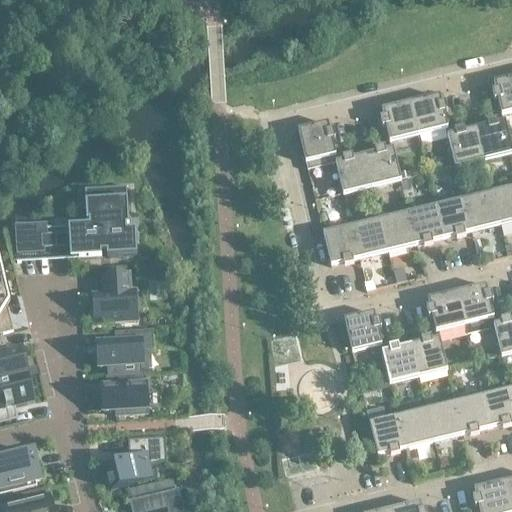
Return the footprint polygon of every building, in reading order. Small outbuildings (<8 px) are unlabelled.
[(511,115),(511,81),(494,86),(496,93),(492,94),(494,103),(498,102),(502,118),(511,115)] [(448,131),(444,115),(447,114),(445,105),(442,106),(440,99),(411,106),(419,138),(448,131)] [(419,138),(411,106),(382,113),(384,120),(380,121),(382,130),(386,129),(390,145),(419,138)] [(511,156),(511,152),(505,124),(503,125),(499,126),(497,126),(497,124),(496,123),(487,125),(487,126),(488,126),(488,129),(476,131),(484,164),(511,156)] [(337,165),(332,142),(335,142),(333,133),(330,134),(328,126),(298,133),(308,173),(336,166),(337,165)] [(484,164),(476,131),(465,134),(464,132),(464,131),(455,133),(455,134),(456,136),(454,137),(450,138),(448,138),(455,171),(484,164)] [(401,184),(393,152),(391,152),(391,153),(387,154),(387,153),(385,154),(384,151),(385,151),(384,150),(375,152),(376,153),(376,156),(364,159),(372,191),(401,184)] [(372,191),(364,159),(353,162),(352,159),(352,158),(343,160),(343,161),(344,164),(342,164),(338,165),(337,165),(336,166),(343,198),(372,191)] [(511,225),(511,191),(492,196),(500,228),(511,225)] [(500,228),(492,196),(464,203),(472,235),(500,228)] [(129,228),(128,203),(111,204),(111,202),(101,202),(102,205),(88,205),(89,228),(69,229),(69,235),(55,236),(56,251),(70,250),(70,262),(101,260),(101,255),(106,255),(107,260),(137,258),(136,232),(126,232),(126,228),(129,228)] [(472,235),(464,203),(436,210),(444,242),(472,235)] [(444,242),(436,210),(408,216),(416,249),(444,242)] [(416,249),(408,216),(380,223),(388,256),(416,249)] [(388,256),(380,223),(352,230),(360,262),(388,256)] [(48,239),(47,226),(15,228),(17,257),(45,255),(44,250),(42,250),(41,239),(48,239)] [(360,262),(352,230),(323,237),(331,269),(360,262)] [(0,320),(10,304),(0,263),(0,320)] [(156,281),(176,280),(176,267),(155,269),(156,281)] [(128,275),(104,277),(103,277),(104,290),(107,289),(107,297),(92,298),(92,300),(94,326),(94,327),(138,324),(138,323),(137,294),(137,293),(130,294),(129,275),(128,275)] [(494,321),(490,305),(493,304),(491,295),(488,296),(486,288),(457,295),(465,328),(494,321)] [(465,328),(457,295),(428,303),(430,310),(426,311),(429,320),(432,319),(436,335),(465,328)] [(382,348),(378,332),(381,331),(379,322),(376,323),(374,316),(344,323),(352,355),(382,348)] [(511,357),(511,323),(511,324),(510,321),(510,320),(501,323),(501,324),(502,326),(500,327),(496,328),(496,327),(494,328),(502,360),(511,357)] [(153,333),(114,335),(115,346),(107,346),(107,348),(97,349),(99,371),(107,370),(108,380),(141,378),(141,368),(143,368),(142,354),(154,353),(153,333)] [(0,384),(28,378),(22,352),(7,355),(2,337),(0,337),(0,384)] [(447,374),(439,341),(437,342),(433,343),(431,343),(431,341),(431,340),(421,342),(422,343),(422,346),(411,348),(418,381),(447,374)] [(418,381),(411,348),(399,351),(398,349),(398,348),(389,350),(389,351),(390,353),(388,354),(384,355),(382,355),(390,388),(418,381)] [(28,379),(28,378),(0,384),(0,425),(10,423),(7,411),(33,404),(27,379),(28,379)] [(116,414),(116,420),(148,418),(146,388),(145,378),(141,378),(108,380),(106,380),(106,390),(102,390),(104,414),(116,414)] [(511,426),(511,399),(510,392),(482,399),(490,432),(511,426)] [(490,432),(482,399),(454,406),(462,438),(490,432)] [(462,438),(454,406),(426,413),(434,445),(462,438)] [(434,445),(426,413),(398,420),(406,452),(434,445)] [(406,452),(398,420),(370,427),(377,459),(406,452)] [(129,461),(103,467),(110,493),(154,482),(150,468),(165,465),(165,440),(128,443),(129,461)] [(35,457),(0,465),(0,498),(37,489),(36,484),(41,482),(35,457)] [(509,511),(503,485),(474,492),(476,500),(473,501),(475,509),(478,508),(479,511),(509,511)] [(186,491),(189,505),(201,502),(197,488),(186,491)] [(52,511),(50,501),(46,502),(43,492),(0,502),(0,511),(52,511)] [(182,511),(178,493),(130,504),(132,511),(182,511)]
